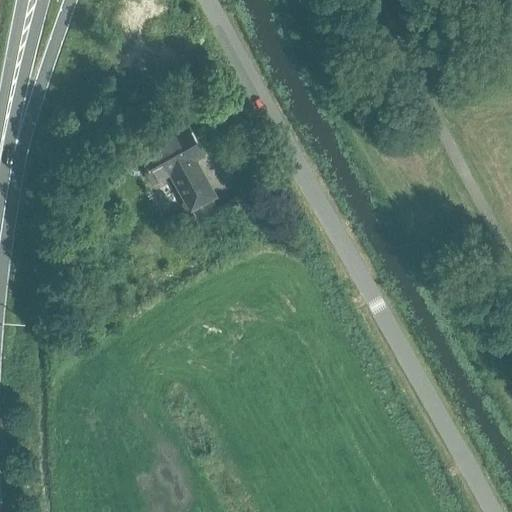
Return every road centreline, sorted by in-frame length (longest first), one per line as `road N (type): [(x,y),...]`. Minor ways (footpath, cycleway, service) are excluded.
road 1 (unclassified): [(491,511),(212,15)]
road 2 (unclassified): [(212,15),(112,42),(35,28)]
road 3 (secondary): [(0,164),(35,28)]
